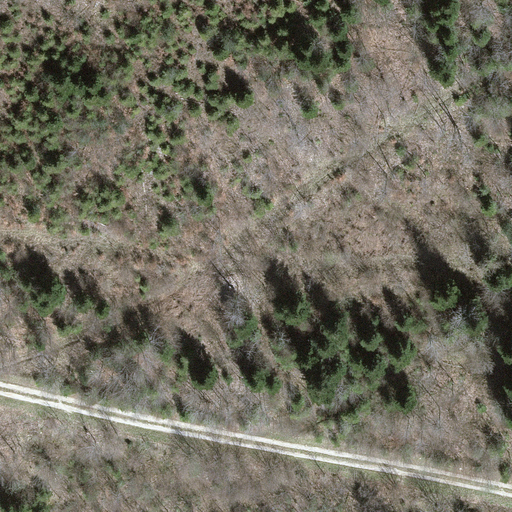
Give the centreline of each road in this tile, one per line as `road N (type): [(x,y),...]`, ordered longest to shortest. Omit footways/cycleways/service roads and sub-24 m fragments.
road 1 (track): [(511,69),(379,129),(149,294),(0,362)]
road 2 (track): [(511,490),(0,387)]
